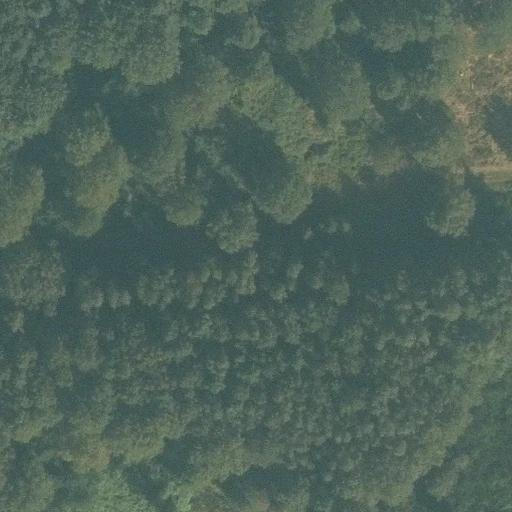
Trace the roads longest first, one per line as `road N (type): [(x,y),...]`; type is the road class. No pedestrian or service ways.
road 1 (track): [(0,247),(166,244),(403,189),(511,178)]
road 2 (track): [(242,0),(0,153)]
